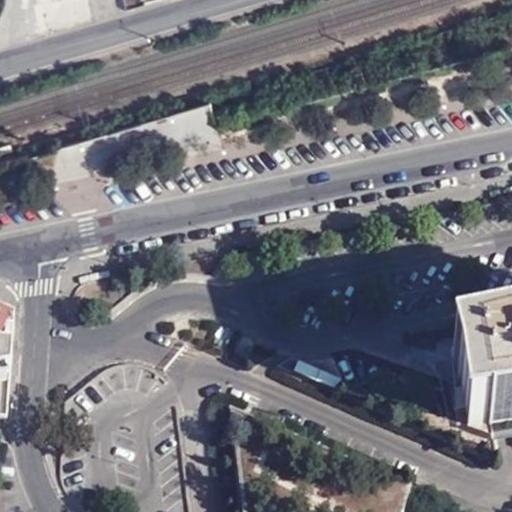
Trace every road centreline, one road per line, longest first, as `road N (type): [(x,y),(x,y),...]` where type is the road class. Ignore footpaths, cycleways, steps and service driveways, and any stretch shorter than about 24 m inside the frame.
road 1 (residential): [(21,252),(511,152)]
road 2 (tertiary): [(0,68),(219,0)]
road 3 (residential): [(17,428),(21,252)]
